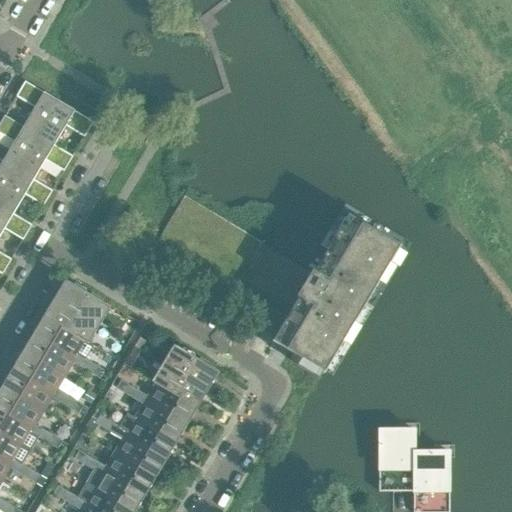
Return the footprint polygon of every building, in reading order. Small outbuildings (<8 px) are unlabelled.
[(39,136),(59,102),(25,82),(16,97),(35,108),(24,127),(39,136)] [(94,123),(59,102),(39,136),(54,145),(66,126),(85,138),(94,123)] [(18,171),(39,136),(24,127),(4,116),(0,123),(0,133),(15,142),(3,162),(18,171)] [(73,157),(54,145),(39,136),(18,171),(34,180),(45,161),(64,172),(73,157)] [(0,201),(18,171),(3,162),(0,159),(0,201)] [(53,191),(34,180),(18,171),(0,201),(0,206),(13,214),(25,195),(44,206),(53,191)] [(313,275),(185,199),(153,253),(274,327),(280,330),(313,275)] [(32,226),(13,214),(0,206),(0,236),(4,229),(23,241),(32,226)] [(325,373),(400,247),(348,216),(313,275),(280,330),(273,342),(283,348),(325,373)] [(12,260),(0,253),(0,273),(3,275),(12,260)] [(65,281),(54,299),(58,302),(95,324),(106,305),(105,305),(69,283),(65,281)] [(54,299),(44,317),(48,319),(84,341),(95,324),(58,302),(54,299)] [(44,317),(33,334),(37,336),(74,358),(72,362),(86,370),(91,362),(86,359),(93,346),(84,341),(48,319),(44,317)] [(124,325),(117,336),(128,342),(129,343),(135,331),(124,325)] [(33,334),(23,351),(27,354),(63,376),(64,376),(66,372),(72,362),(74,358),(37,336),(33,334)] [(142,352),(147,344),(139,339),(135,347),(142,352)] [(117,361),(124,349),(114,343),(107,354),(117,361)] [(178,348),(167,367),(204,388),(208,391),(219,373),(215,370),(179,349),(178,348)] [(23,351),(13,369),(17,371),(53,393),(51,397),(65,405),(69,397),(55,389),(61,380),(63,376),(27,354),(23,351)] [(102,374),(105,370),(91,362),(86,370),(100,379),(102,375),(102,374)] [(208,391),(167,367),(157,384),(197,408),(208,391)] [(13,369),(2,386),(6,389),(22,398),(42,411),(43,411),(51,397),(53,393),(17,371),(13,369)] [(130,397),(135,389),(121,381),(119,385),(116,389),(130,397)] [(135,389),(130,397),(144,405),(147,401),(183,423),(187,425),(197,408),(157,384),(149,397),(135,389)] [(2,386),(0,389),(0,409),(32,428),(30,432),(38,437),(44,441),(48,433),(34,425),(42,411),(22,398),(6,389),(2,386)] [(91,404),(96,395),(93,393),(88,402),(91,404)] [(83,406),(69,397),(65,405),(79,414),(81,410),(83,406)] [(136,419),(173,441),(177,443),(187,425),(183,423),(147,401),(144,405),(136,419)] [(32,428),(0,409),(0,433),(30,451),(38,437),(30,432),(32,428)] [(109,432),(114,424),(100,416),(98,420),(95,424),(109,432)] [(114,424),(109,432),(123,440),(126,436),(162,458),(166,460),(177,443),(173,441),(136,419),(128,432),(114,424)] [(413,492),(415,452),(415,431),(378,431),(378,492),(392,492),(413,492)] [(0,433),(0,456),(11,463),(9,467),(23,476),(27,468),(22,465),(30,451),(0,433)] [(60,445),(62,441),(48,433),(44,441),(58,449),(60,445)] [(115,454),(152,476),(156,478),(166,460),(162,458),(126,436),(123,440),(115,454)] [(88,467),(93,459),(79,451),(76,455),(74,459),(88,467)] [(449,511),(449,452),(415,452),(413,492),(412,511),(449,511)] [(93,459),(88,467),(94,471),(102,475),(104,472),(141,494),(145,496),(156,478),(152,476),(115,454),(107,468),(93,459)] [(0,480),(1,481),(7,470),(9,467),(11,463),(0,456),(0,480)] [(41,476),(27,468),(23,476),(37,484),(39,480),(41,476)] [(94,471),(86,484),(131,511),(135,511),(145,496),(141,494),(104,472),(102,475),(94,471)] [(72,494),(67,502),(81,510),(83,507),(92,511),(131,511),(86,484),(78,498),(72,494)] [(67,502),(72,494),(58,486),(55,490),(53,494),(67,502)] [(20,511),(6,503),(2,511),(3,511),(20,511)]
